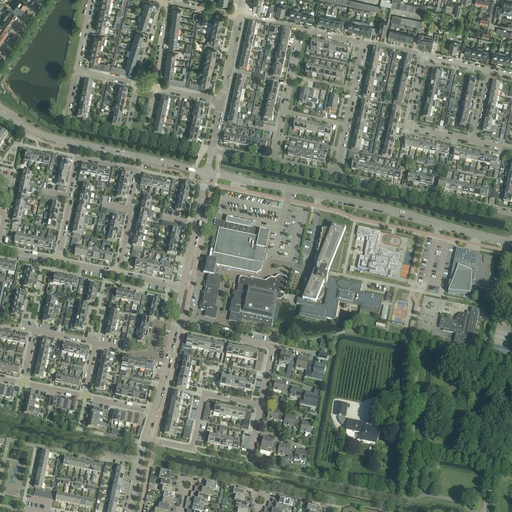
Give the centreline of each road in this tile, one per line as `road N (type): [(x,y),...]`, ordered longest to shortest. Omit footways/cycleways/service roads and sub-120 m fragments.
road 1 (tertiary): [(510,242),(207,173)]
road 2 (tertiary): [(207,173),(44,136),(0,109)]
road 3 (residential): [(511,214),(337,175)]
road 4 (residential): [(475,511),(411,480),(414,398)]
road 5 (residential): [(473,141),(408,127),(423,56)]
